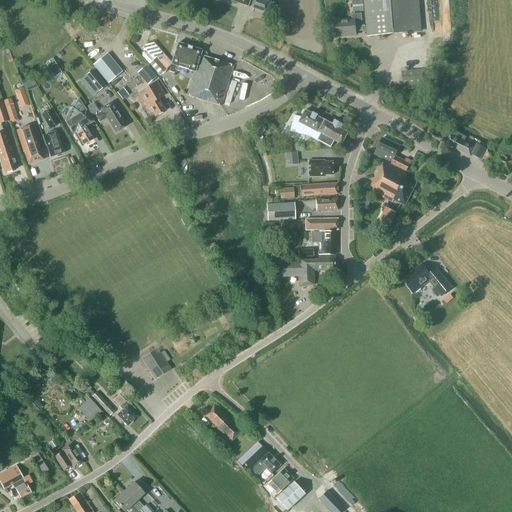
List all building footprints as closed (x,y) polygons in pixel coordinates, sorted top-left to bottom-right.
[(268,2),(264,1),(264,0),(253,0),(251,8),(264,13),(268,2)] [(369,36),(419,32),(419,31),(449,29),(447,0),(441,0),(366,0),(368,25),(362,26),(362,14),(351,15),(352,20),(334,22),(335,37),(356,35),(356,32),(369,31),(369,36)] [(362,0),(358,0),(352,0),(353,12),(364,11),(363,0),(362,0)] [(133,36),(130,43),(135,45),(138,38),(133,36)] [(199,56),(200,56),(201,51),(178,43),(171,65),(176,66),(175,70),(180,72),(181,68),(194,72),(195,72),(199,56)] [(61,51),(56,56),(59,59),(64,54),(61,51)] [(107,54),(93,65),(108,84),(122,72),(107,54)] [(233,66),(200,56),(199,56),(195,72),(194,72),(187,95),(220,106),(233,66)] [(149,63),(149,64),(160,76),(167,70),(156,57),(155,58),(149,63)] [(55,77),(62,73),(52,59),(45,64),(51,73),(52,73),(55,77)] [(146,66),(140,71),(149,83),(156,77),(146,66)] [(106,86),(93,69),(84,77),(98,93),(106,86)] [(403,85),(423,84),(422,70),(402,72),(403,85)] [(24,85),(33,78),(31,75),(21,82),(24,85)] [(68,92),(72,89),(67,81),(63,84),(68,92)] [(165,111),(158,99),(164,95),(157,82),(139,93),(146,106),(148,105),(155,117),(165,111)] [(120,90),(117,93),(122,100),(126,97),(120,90)] [(24,92),(17,94),(22,108),(24,108),(29,106),(29,105),(24,93),(24,92)] [(19,121),(11,98),(3,101),(10,123),(19,121)] [(93,139),(86,127),(94,122),(87,110),(78,99),(73,108),(71,107),(71,108),(72,109),(66,119),(67,122),(66,122),(73,134),(76,133),(83,145),(93,139)] [(0,123),(9,121),(2,100),(0,100),(0,123)] [(99,111),(93,102),(85,107),(91,116),(99,111)] [(126,126),(118,112),(112,102),(101,109),(102,111),(95,116),(100,123),(107,119),(115,133),(126,126)] [(59,124),(50,109),(41,115),(50,130),(59,124)] [(330,148),(333,141),(340,145),(346,133),(339,129),(341,125),(333,121),(331,125),(316,117),(316,116),(312,113),(311,114),(304,111),(301,117),(293,115),(289,132),(309,136),(330,148)] [(259,121),(251,124),(258,141),(266,128),(262,125),(263,123),(259,121)] [(23,152),(24,151),(29,165),(43,160),(39,147),(40,147),(33,125),(16,131),(23,152)] [(471,155),(474,147),(464,142),(466,137),(450,129),(448,134),(447,133),(442,142),(445,143),(445,144),(470,156),(471,155)] [(0,158),(5,173),(17,169),(12,153),(10,146),(5,132),(2,133),(0,133),(0,158)] [(50,157),(65,153),(58,134),(57,134),(56,132),(43,136),(44,139),(50,157)] [(404,161),(395,157),(401,146),(383,137),(375,153),(392,162),(391,164),(406,172),(412,161),(406,158),(404,161)] [(481,159),(486,149),(477,144),(472,155),(481,159)] [(508,172),(511,164),(511,160),(499,154),(498,156),(487,151),(483,159),(491,163),(491,162),(493,164),(508,172)] [(297,152),(285,154),(286,166),(298,165),(297,152)] [(332,162),(317,163),(317,161),(308,161),(308,177),(324,177),(324,176),(332,176),(332,162)] [(405,206),(417,183),(411,181),(413,177),(408,174),(407,175),(383,163),(369,190),(393,203),(394,200),(405,206)] [(337,194),(337,183),(300,186),(300,197),(337,194)] [(280,199),(294,198),(293,188),(280,189),(280,199)] [(316,211),(337,210),(337,199),(315,200),(316,211)] [(294,203),(266,204),(266,208),(267,221),(295,219),(294,207),(294,203)] [(386,234),(397,213),(386,207),(375,228),(386,234)] [(305,230),(337,230),(337,219),(305,220),(305,230)] [(275,223),(263,223),(263,233),(275,232),(275,223)] [(313,243),(319,243),(318,255),(335,255),(335,231),(319,231),(319,232),(313,232),(312,236),(312,239),(313,243)] [(313,256),(313,249),(297,250),(298,258),(313,256)] [(318,260),(297,261),(297,262),(276,262),(277,277),(298,277),(298,286),(313,285),(313,271),(335,271),(335,257),(318,257),(318,260)] [(452,288),(445,280),(437,269),(430,274),(422,265),(415,270),(416,271),(403,281),(414,294),(429,282),(434,288),(431,291),(437,297),(440,295),(441,297),(452,288)] [(69,350),(73,346),(65,339),(61,342),(69,350)] [(155,380),(170,370),(157,350),(145,358),(151,368),(148,370),(155,380)] [(122,391),(119,394),(125,400),(128,397),(122,391)] [(114,412),(96,392),(91,397),(109,416),(114,412)] [(135,409),(127,401),(126,402),(119,395),(113,400),(123,410),(118,415),(127,425),(137,417),(132,412),(135,409)] [(101,412),(89,398),(77,409),(89,422),(101,412)] [(225,435),(218,441),(225,448),(241,432),(214,406),(204,415),(225,435)] [(71,443),(53,455),(64,471),(72,466),(74,469),(84,463),(82,460),(85,457),(77,445),(73,447),(71,443)] [(266,454),(261,449),(248,462),(253,467),(266,454)] [(53,468),(42,450),(32,456),(43,474),(53,468)] [(280,465),(268,452),(258,462),(250,470),(257,476),(265,469),(271,475),(280,465)] [(31,492),(19,470),(16,465),(0,473),(0,482),(4,489),(13,484),(20,498),(31,492)] [(282,489),(293,479),(283,469),(267,484),(277,495),(274,497),(287,511),(304,494),(293,482),(284,491),(282,489)] [(137,500),(144,494),(133,483),(124,492),(140,510),(144,507),(137,500)] [(343,511),(345,511),(327,491),(319,499),(330,511),(343,511)] [(131,511),(137,511),(140,510),(124,492),(114,501),(124,511),(129,508),(132,511),(131,511)] [(77,494),(68,500),(76,511),(93,511),(92,511),(93,511),(87,502),(87,503),(82,496),(79,497),(77,494)]
